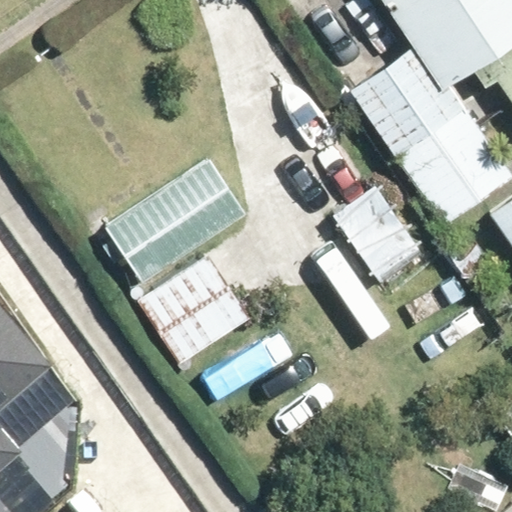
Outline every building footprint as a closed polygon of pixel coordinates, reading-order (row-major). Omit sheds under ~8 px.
[(511,116),(511,0),(362,0),(421,88),(471,55),(511,116)] [(501,174),(451,103),(384,150),(434,221),(501,174)] [(222,115),(196,133),(245,204),(271,186),(222,115)] [(98,231),(134,278),(235,201),(199,154),(98,231)] [(363,184),(322,216),(372,282),(414,250),(363,184)] [(194,252),(126,304),(173,367),(242,315),(194,252)] [(0,462),(9,455),(0,444),(0,405),(41,367),(0,322),(0,462)]
